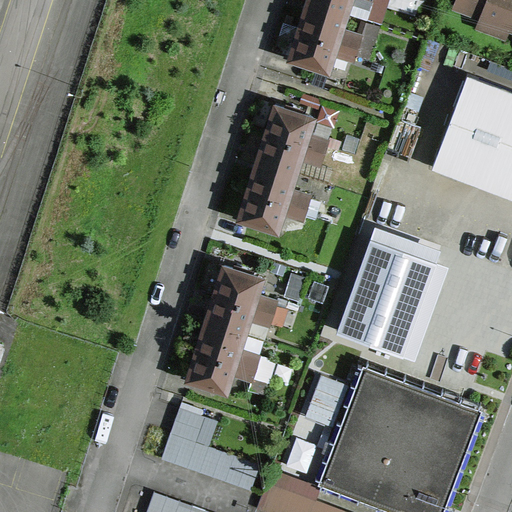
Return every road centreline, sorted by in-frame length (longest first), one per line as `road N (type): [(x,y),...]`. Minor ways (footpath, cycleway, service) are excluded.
road 1 (residential): [(96,511),(262,0)]
road 2 (unknown): [(511,316),(381,269),(372,248),(380,203),(406,177),(511,207)]
